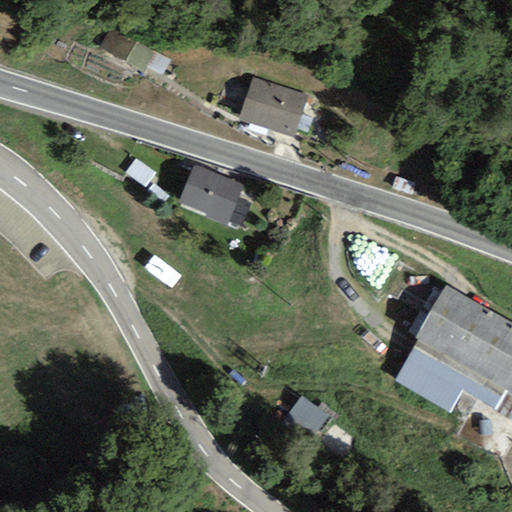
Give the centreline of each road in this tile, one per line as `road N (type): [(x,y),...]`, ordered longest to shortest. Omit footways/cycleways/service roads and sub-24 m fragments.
road 1 (tertiary): [(0,83),(511,252)]
road 2 (tertiary): [(272,511),(205,454),(101,271),(52,211),(0,167)]
